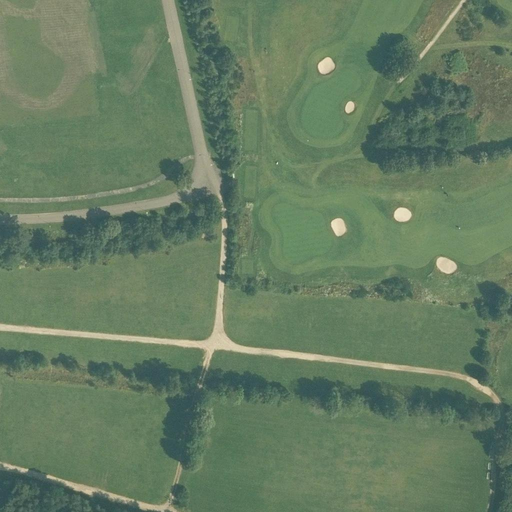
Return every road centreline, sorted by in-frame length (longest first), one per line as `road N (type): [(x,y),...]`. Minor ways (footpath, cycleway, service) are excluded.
road 1 (track): [(487,511),(500,408),(472,378),(0,327)]
road 2 (unclassified): [(0,219),(166,200),(201,180),(167,0)]
road 3 (track): [(201,180),(215,186),(222,203),(218,328),(169,511)]
road 4 (track): [(511,48),(469,43),(422,54),(396,82),(361,145),(276,174)]
road 5 (track): [(0,465),(166,511)]
road 6 (track): [(341,158),(511,143)]
